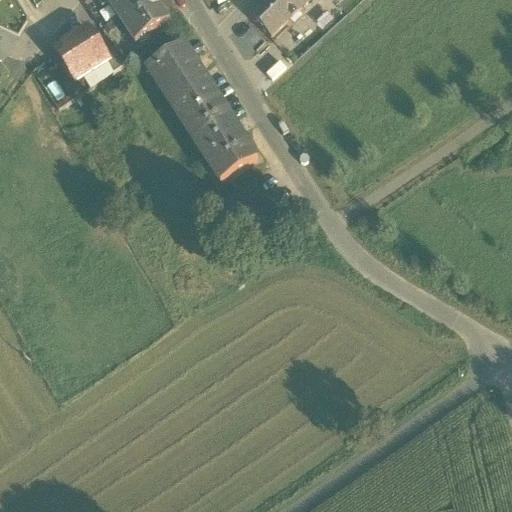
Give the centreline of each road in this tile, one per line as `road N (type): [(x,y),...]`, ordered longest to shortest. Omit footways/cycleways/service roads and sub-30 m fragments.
road 1 (residential): [(185,0),(363,265),(501,347)]
road 2 (residential): [(273,511),(501,347)]
road 3 (track): [(334,227),(511,102)]
